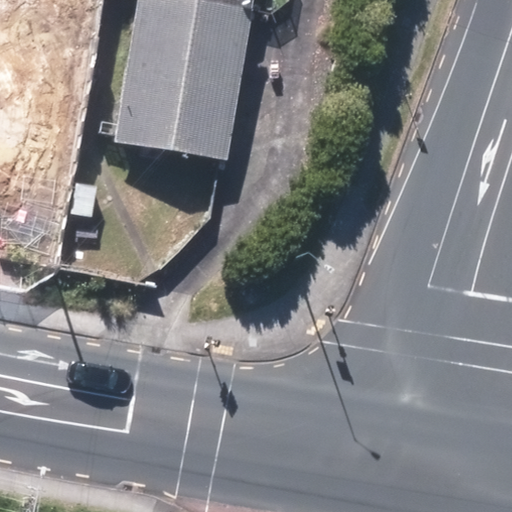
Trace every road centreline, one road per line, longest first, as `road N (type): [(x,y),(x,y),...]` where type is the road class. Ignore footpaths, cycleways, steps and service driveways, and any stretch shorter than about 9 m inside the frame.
road 1 (secondary): [(511,67),(386,446)]
road 2 (secondary): [(386,446),(0,383)]
road 3 (secondary): [(511,470),(386,446)]
